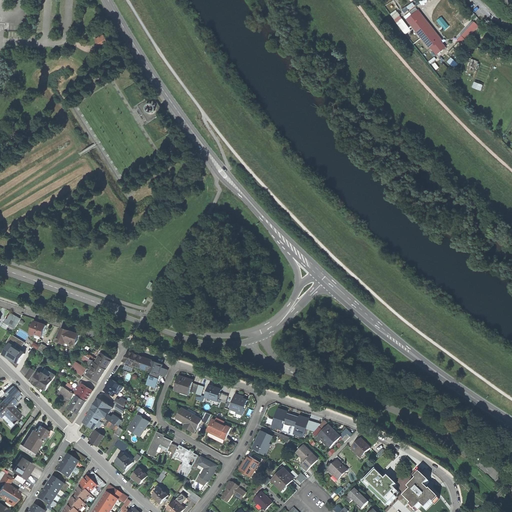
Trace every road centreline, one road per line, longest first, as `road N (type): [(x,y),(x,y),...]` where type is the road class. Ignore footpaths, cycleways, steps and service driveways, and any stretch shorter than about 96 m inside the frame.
road 1 (track): [(511,396),(351,271),(208,116)]
road 2 (primary): [(323,272),(220,167),(109,0)]
road 3 (residential): [(255,334),(286,366),(459,442),(511,488)]
road 4 (unclassified): [(0,266),(207,337),(255,334)]
road 5 (primary): [(511,421),(323,272)]
road 6 (residential): [(453,511),(447,480),(410,450),(359,422),(269,392)]
road 7 (track): [(354,0),(511,169)]
road 8 (track): [(511,150),(440,83),(374,0)]
road 9 (residential): [(177,360),(161,416),(235,459)]
road 10 (residential): [(130,342),(2,297)]
